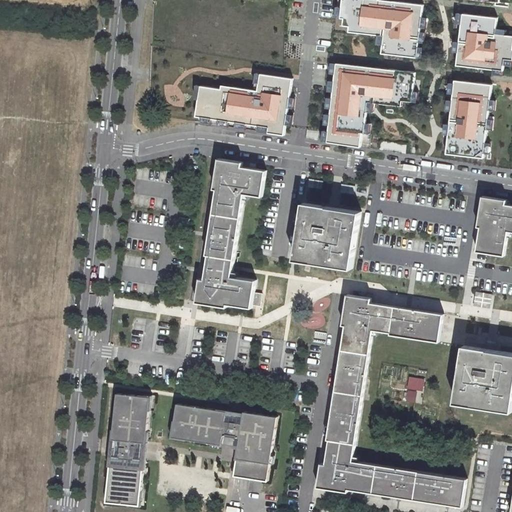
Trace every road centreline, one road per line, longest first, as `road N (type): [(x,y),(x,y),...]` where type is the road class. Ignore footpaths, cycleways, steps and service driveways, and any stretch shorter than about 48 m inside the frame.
road 1 (residential): [(104,147),(197,139),(511,185)]
road 2 (residential): [(82,348),(322,384),(301,511)]
road 3 (tertiary): [(82,348),(104,147)]
road 4 (tertiary): [(65,511),(82,348)]
road 5 (unknown): [(303,154),(305,0)]
road 6 (tertiary): [(104,147),(119,0)]
